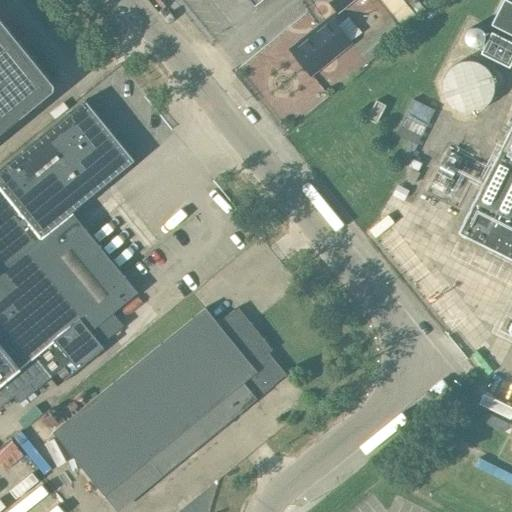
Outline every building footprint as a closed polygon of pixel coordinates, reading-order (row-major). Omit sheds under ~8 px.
[(331,0),(329,2),(338,13),(353,0),(331,0)] [(511,1),(509,0),(500,0),(488,25),(511,36),(511,1)] [(337,26),(329,16),(290,48),(312,75),(351,43),(349,41),(361,32),(348,16),(337,26)] [(0,132),(53,89),(53,83),(0,18),(0,132)] [(393,20),(356,50),(366,63),(404,33),(393,20)] [(511,42),(491,31),(480,52),(509,67),(511,60),(511,42)] [(494,89),(495,86),(494,83),(494,80),(493,78),(492,75),(491,72),(489,70),(487,68),(485,66),(483,64),(481,63),(478,62),(475,61),(473,60),(470,60),(467,60),(464,60),(461,61),(459,62),(456,63),(454,64),(451,66),(449,68),(448,70),(446,72),(445,75),(444,78),(443,80),(442,83),(442,86),(442,89),(443,92),(444,94),(445,97),(446,99),(448,102),(449,104),(451,106),(454,108),(456,109),(459,110),(461,111),(464,112),(467,112),(470,112),(473,112),(475,111),(478,110),(481,109),(483,108),(485,106),(487,104),(489,102),(491,99),(492,97),(493,94),(494,92),(494,89)] [(407,141),(399,157),(408,161),(415,145),(433,107),(412,97),(394,135),(407,141)] [(0,408),(15,396),(20,403),(52,377),(58,385),(105,347),(91,331),(138,293),(72,211),(135,160),(86,99),(0,167),(0,408)] [(376,124),(385,107),(376,102),(367,120),(376,124)] [(511,125),(458,233),(511,260),(511,125)] [(417,172),(420,164),(409,159),(405,166),(417,172)] [(418,173),(410,169),(405,181),(412,184),(418,173)] [(402,201),(407,191),(395,186),(390,195),(402,201)] [(287,374),(234,309),(218,323),(205,307),(53,432),(118,511),(287,374)] [(473,480),(459,474),(469,454),(447,443),(427,486),(462,502),(473,480)] [(511,473),(479,458),(475,466),(511,484),(511,473)] [(485,511),(504,511),(510,500),(490,490),(480,509),(485,511)]
